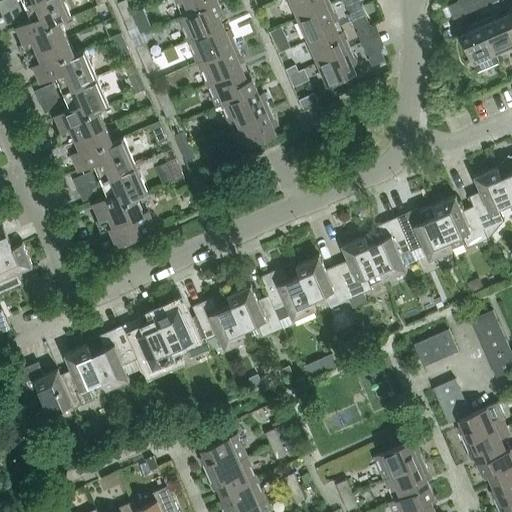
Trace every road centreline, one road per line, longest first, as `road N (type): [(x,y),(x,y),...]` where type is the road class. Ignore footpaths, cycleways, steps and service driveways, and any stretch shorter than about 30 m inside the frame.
road 1 (residential): [(410,132),(395,164),(83,302),(30,172)]
road 2 (residential): [(422,0),(410,132)]
